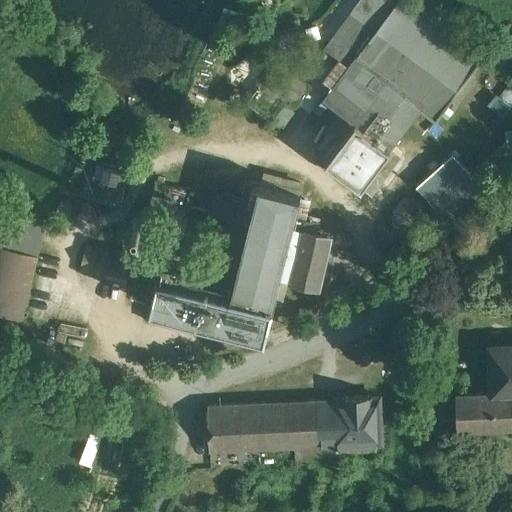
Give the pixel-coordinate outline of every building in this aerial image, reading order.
[(396,0),(396,1),(394,0),(359,0),(325,48),(348,65),(324,97),(322,97),(323,99),(324,99),(355,122),(343,138),(327,160),(362,186),(378,164),(391,147),(390,146),(420,107),(436,119),(481,59),(483,59),(482,57),(481,57),(403,0),(396,0)] [(310,86),(277,61),(248,101),(274,120),(288,100),(295,105),(310,86)] [(498,94),(511,105),(511,78),(498,94)] [(192,119),(184,114),(179,121),(188,126),(192,119)] [(449,150),(414,183),(444,214),(479,181),(449,150)] [(128,169),(99,161),(90,195),(119,202),(128,169)] [(191,191),(156,182),(153,194),(174,199),(188,203),(191,191)] [(255,205),(232,199),(231,204),(214,200),(211,211),(179,202),(171,233),(226,247),(220,272),(162,258),(150,305),(266,333),(280,276),(317,285),(329,234),(293,226),(301,193),(260,183),(255,205)] [(174,199),(153,194),(148,214),(168,219),(174,199)] [(3,243),(0,251),(0,311),(23,318),(39,254),(3,243)] [(131,262),(97,253),(93,269),(127,278),(131,262)] [(158,269),(159,265),(158,260),(155,256),(151,254),(147,253),(142,254),(139,257),(136,260),(135,265),(136,269),(139,273),(143,276),(147,277),(152,276),(155,273),(158,269)] [(151,295),(152,290),(151,286),(148,282),(144,280),(140,279),(136,280),(132,282),(129,286),(128,291),(129,295),(132,299),(136,301),(140,302),(145,301),(148,299),(151,295)] [(55,303),(34,298),(31,308),(53,314),(55,303)] [(511,344),(490,345),(493,391),(496,428),(511,427),(511,344)] [(493,391),(456,393),(458,430),(496,428),(493,391)] [(456,393),(428,394),(430,431),(458,430),(456,393)] [(373,395),(343,396),(343,398),(336,398),(340,444),(340,449),(377,447),(377,442),(381,442),(381,431),(382,429),(382,422),(381,419),(382,417),(382,410),(380,408),(380,396),(373,396),(373,395)] [(336,398),(243,403),(244,448),(295,446),(340,444),(336,398)] [(243,403),(209,404),(210,449),(244,448),(243,403)] [(91,464),(102,434),(89,429),(78,460),(91,464)] [(340,444),(295,446),(296,462),(341,459),(340,449),(340,444)] [(351,511),(358,491),(341,486),(332,511),(351,511)]
